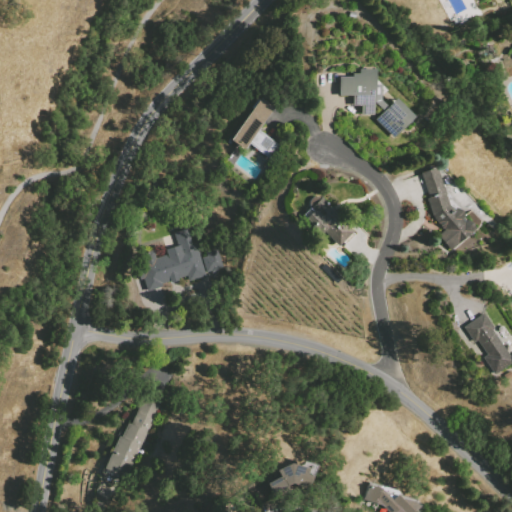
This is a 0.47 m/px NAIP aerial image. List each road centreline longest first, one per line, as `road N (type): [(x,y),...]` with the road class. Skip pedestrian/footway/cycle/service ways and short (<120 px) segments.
road 1 (tertiary): [(263,0),(158,104),(123,160),(101,218),(39,511)]
road 2 (residential): [(511,494),(391,385),(343,359),(236,334),(133,338),(75,327)]
road 3 (residential): [(391,385),(378,278),(395,226),(393,206),(375,176),(327,148)]
